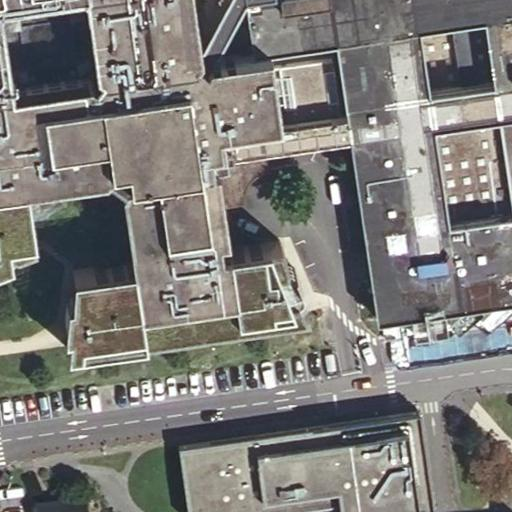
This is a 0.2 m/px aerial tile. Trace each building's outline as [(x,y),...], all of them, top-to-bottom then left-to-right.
[(205,62),(197,57),(200,53),(191,0),(0,0),(0,259),(39,244),(31,191),(114,179),(126,187),(138,260),(80,268),(67,347),(302,313),(275,240),(215,248),(213,234),(224,233),(219,202),(212,154),(261,146),(349,134),(334,40),(253,51),(208,57),(205,62)] [(511,0),(244,0),(253,51),(334,40),(349,134),(376,317),(511,296),(511,0)] [(212,154),(219,202),(241,199),(240,190),(242,183),(246,176),(256,169),(260,167),(264,167),(261,146),(212,154)] [(420,511),(420,510),(431,509),(418,412),(180,445),(188,511),(420,511)] [(86,511),(83,492),(32,500),(33,511),(86,511)]
